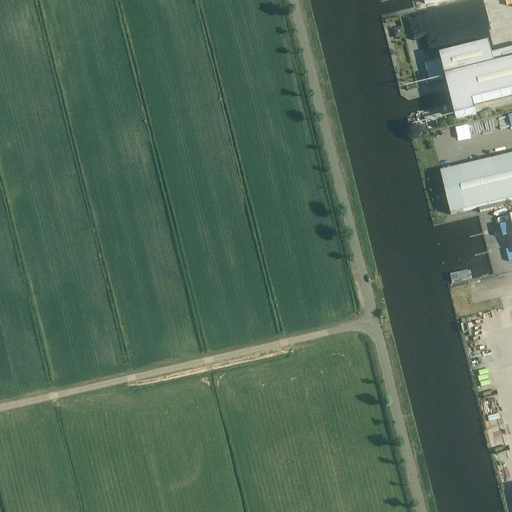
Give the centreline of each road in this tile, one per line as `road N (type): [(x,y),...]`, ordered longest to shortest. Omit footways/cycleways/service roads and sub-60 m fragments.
road 1 (unclassified): [(373,322),(0,408)]
road 2 (unclassified): [(373,322),(294,0)]
road 3 (unclassified): [(421,511),(373,322)]
